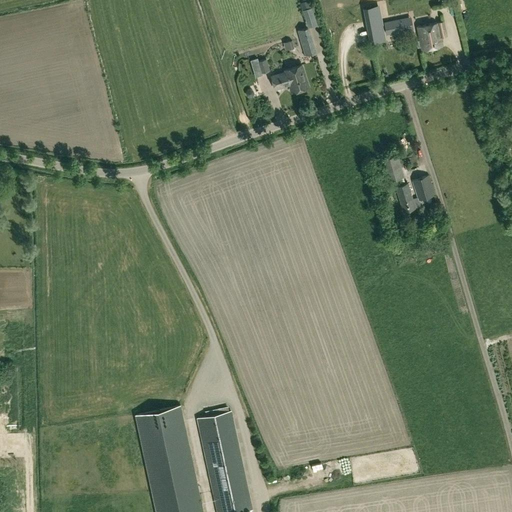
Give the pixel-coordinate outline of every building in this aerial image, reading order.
[(363,8),(366,22),(370,42),(385,39),(378,5),(363,8)] [(311,6),(302,9),(308,26),(317,23),(311,6)] [(393,20),(396,32),(406,30),(403,18),(393,20)] [(446,36),(443,22),(417,27),(421,49),(442,45),(440,37),(446,36)] [(309,27),(297,30),(299,37),(304,55),(316,52),(311,34),(309,27)] [(283,42),(285,50),(294,47),(292,40),(283,42)] [(257,58),(250,60),(255,77),(262,74),(262,73),(270,70),(266,58),(258,61),(257,58)] [(275,89),(289,85),(291,92),(308,87),(301,64),(283,70),(284,71),(271,75),(275,89)] [(404,175),(397,153),(379,159),(385,180),(382,181),(384,187),(405,181),(403,176),(404,175)] [(415,207),(421,206),(419,200),(435,195),(429,174),(413,179),(418,197),(412,198),(408,183),(396,186),(403,211),(415,207)] [(202,511),(179,405),(134,415),(155,511),(202,511)] [(231,410),(196,417),(216,511),(238,511),(252,509),(231,410)] [(344,469),(400,462),(398,452),(343,459),(344,469)]
